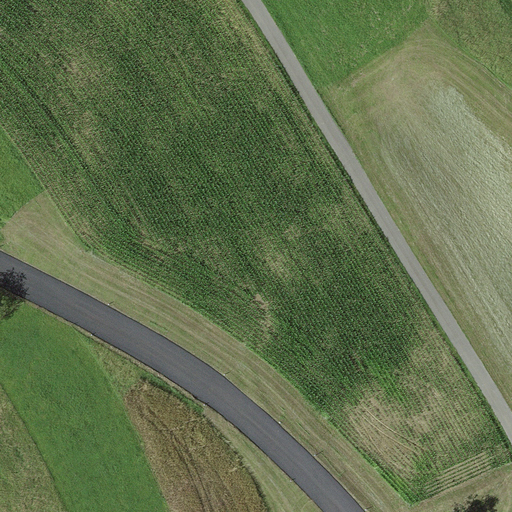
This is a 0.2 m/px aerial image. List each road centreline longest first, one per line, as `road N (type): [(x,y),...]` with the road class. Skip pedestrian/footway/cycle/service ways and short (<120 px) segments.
road 1 (track): [(511,433),(247,0)]
road 2 (secondary): [(340,511),(238,413),(176,366),(0,272)]
